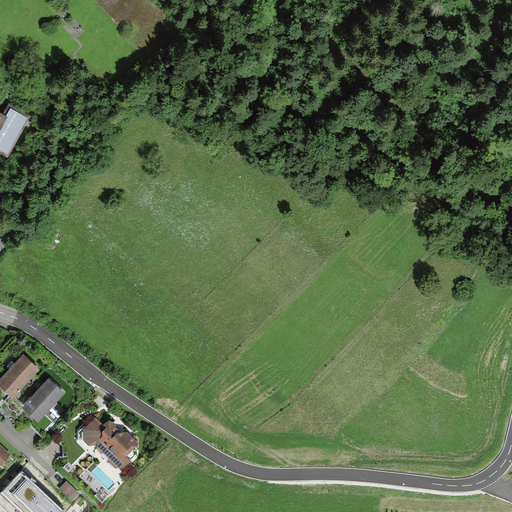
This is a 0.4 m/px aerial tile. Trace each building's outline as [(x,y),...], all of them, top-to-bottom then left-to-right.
[(0,148),(5,151),(25,116),(9,107),(3,118),(0,116),(0,148)] [(0,385),(10,394),(34,368),(22,356),(15,365),(17,367),(12,372),(9,369),(0,379),(0,385)] [(52,400),(60,392),(47,380),(22,407),(34,419),(47,405),(45,402),(49,397),(52,400)] [(117,434),(110,427),(109,424),(107,423),(106,423),(105,424),(105,427),(102,427),(95,419),(87,427),(90,429),(85,433),(85,439),(90,442),(97,442),(97,449),(100,452),(102,452),(110,457),(110,462),(115,467),(122,467),(135,454),(135,439),(132,437),(130,439),(125,434),(117,434)] [(11,454),(0,443),(0,466),(11,454)] [(17,474),(1,491),(24,511),(58,511),(52,506),(55,503),(37,487),(34,490),(17,474)]
